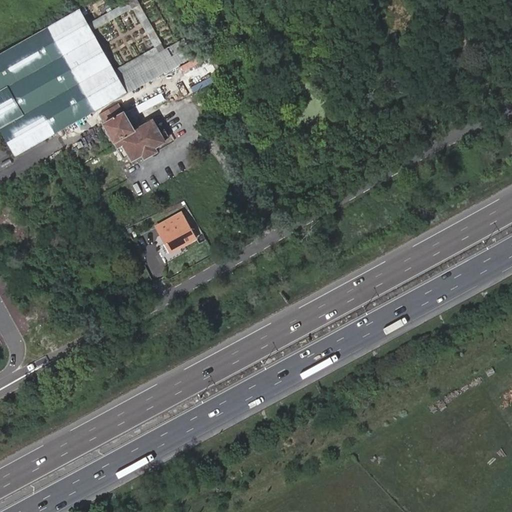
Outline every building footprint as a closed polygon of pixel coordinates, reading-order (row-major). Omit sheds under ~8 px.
[(138,4),(136,0),(128,0),(86,23),(90,30),(132,7),(138,4)] [(138,4),(132,7),(154,47),(112,70),(116,76),(164,50),(138,4)] [(79,10),(47,27),(93,111),(125,93),(116,76),(112,70),(90,30),(86,23),(79,10)] [(47,27),(0,53),(0,132),(13,156),(93,111),(47,27)] [(195,54),(186,37),(164,50),(116,76),(125,93),(195,54)] [(118,103),(99,114),(106,126),(125,115),(123,111),(118,103)] [(147,111),(135,118),(140,126),(133,130),(125,115),(106,126),(117,147),(123,144),(129,155),(131,160),(142,154),(153,147),(164,141),(147,111)] [(123,144),(117,147),(123,158),(129,155),(123,144)] [(156,151),(153,147),(142,154),(145,158),(156,151)] [(195,240),(180,215),(155,229),(170,254),(195,240)]
